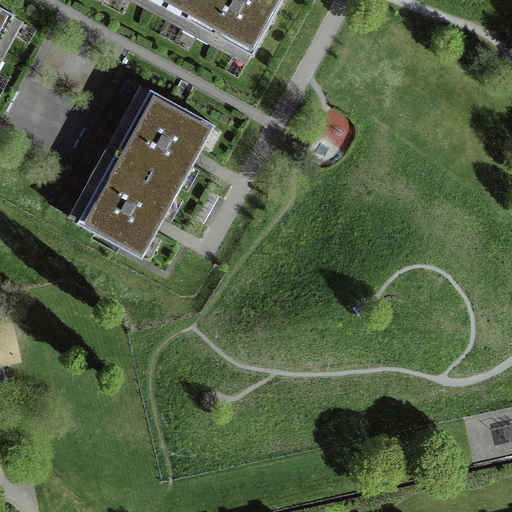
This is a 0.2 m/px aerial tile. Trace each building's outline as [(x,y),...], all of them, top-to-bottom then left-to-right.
[(148,0),(185,20),(196,0),(148,0)] [(196,0),(185,20),(252,57),(283,0),(196,0)] [(0,42),(15,16),(0,7),(0,42)] [(113,157),(179,192),(197,159),(215,125),(150,90),(113,157)] [(179,192),(113,157),(77,224),(142,259),(160,225),(179,192)]
